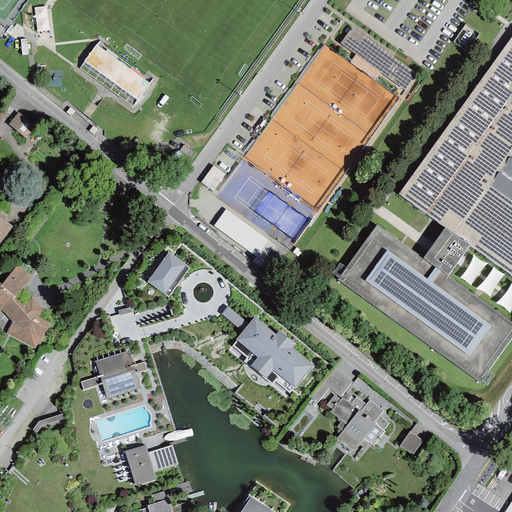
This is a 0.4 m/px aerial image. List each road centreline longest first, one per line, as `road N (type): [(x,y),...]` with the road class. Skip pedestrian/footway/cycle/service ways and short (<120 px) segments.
road 1 (residential): [(478,452),(168,210)]
road 2 (residential): [(168,210),(0,435)]
road 3 (residential): [(168,210),(322,0)]
road 4 (residential): [(168,210),(0,71)]
